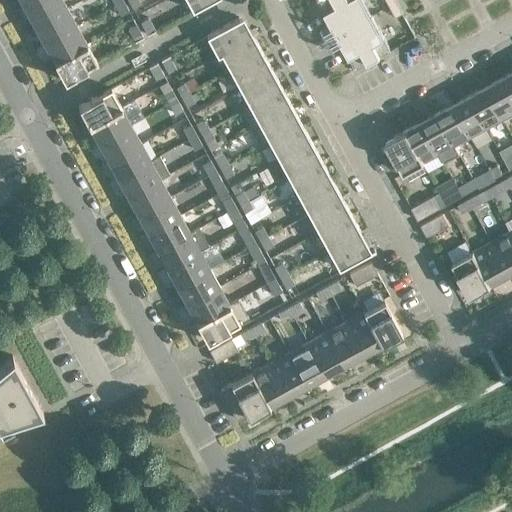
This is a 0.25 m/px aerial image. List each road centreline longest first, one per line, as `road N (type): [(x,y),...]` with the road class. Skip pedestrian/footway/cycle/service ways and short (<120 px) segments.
road 1 (residential): [(220,482),(0,71)]
road 2 (residential): [(220,482),(465,345)]
road 3 (residential): [(465,345),(335,116)]
road 4 (residential): [(335,116),(511,23)]
road 5 (residential): [(335,116),(273,0)]
